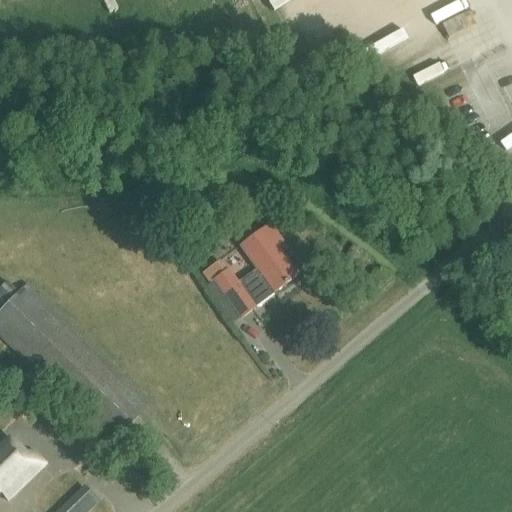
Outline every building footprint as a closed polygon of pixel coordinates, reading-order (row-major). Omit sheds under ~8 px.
[(97,0),(106,18),(116,14),(109,0),(97,0)] [(495,145),(490,135),(471,145),(476,154),(495,145)] [(497,172),(503,181),(511,173),(511,167),(508,162),(497,172)] [(273,292),(297,276),(281,253),(286,250),(270,226),(240,246),(257,270),(237,284),(227,270),(219,261),(201,275),(208,284),(213,281),(242,318),(255,308),(254,307),(273,292)] [(0,338),(108,444),(148,403),(26,284),(0,310),(0,338)] [(22,452),(8,438),(0,445),(0,492),(6,499),(44,462),(32,449),(22,452)] [(87,511),(97,503),(83,489),(59,511),(87,511)]
